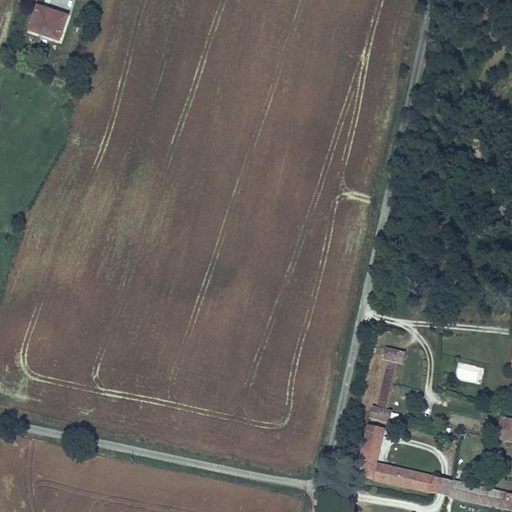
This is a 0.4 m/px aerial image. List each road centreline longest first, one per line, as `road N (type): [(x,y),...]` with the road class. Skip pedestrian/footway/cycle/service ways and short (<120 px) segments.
road 1 (unclassified): [(321,489),(429,0)]
road 2 (unclassified): [(0,422),(321,489)]
